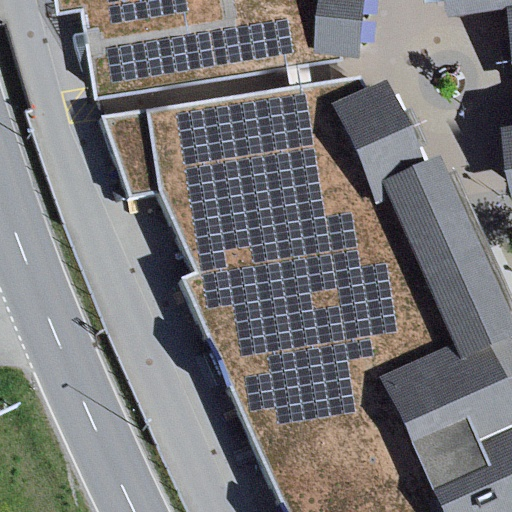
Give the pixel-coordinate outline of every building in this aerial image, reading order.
[(60,0),(62,13),(88,8),(140,0),(60,0)] [(140,0),(88,8),(100,94),(350,59),(348,51),(366,55),(373,0),(140,0)] [(511,0),(457,0),(460,9),(511,0)] [(358,80),(101,121),(130,200),(158,194),(195,281),(422,176),(383,83),(364,91),(358,80)] [(214,357),(470,240),(438,169),(422,176),(195,281),(182,287),(214,357)] [(252,447),(480,344),(505,333),(511,330),(470,240),(214,357),(252,447)] [(511,349),(505,333),(480,344),(511,415),(511,349)] [(283,511),(337,511),(511,434),(511,417),(480,344),(252,447),(283,511)] [(511,511),(511,434),(337,511),(511,511)]
